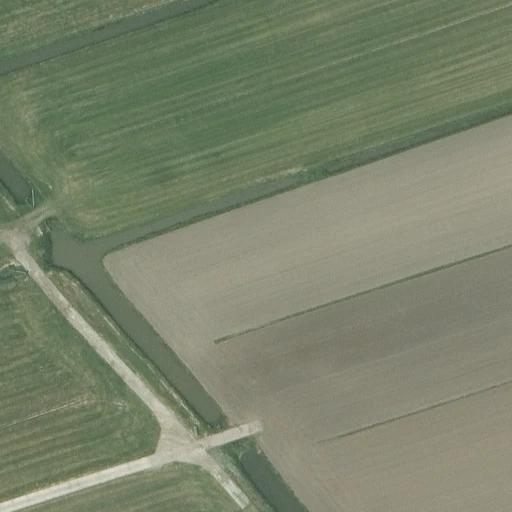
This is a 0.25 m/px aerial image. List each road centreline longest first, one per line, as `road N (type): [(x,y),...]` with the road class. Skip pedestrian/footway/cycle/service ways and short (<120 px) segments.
road 1 (track): [(244,504),(19,255)]
road 2 (track): [(0,510),(255,428)]
